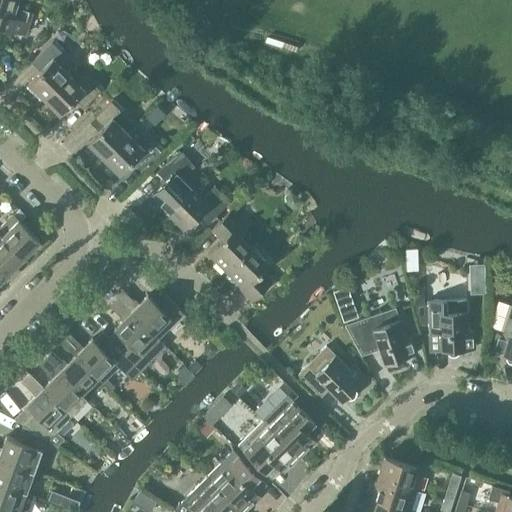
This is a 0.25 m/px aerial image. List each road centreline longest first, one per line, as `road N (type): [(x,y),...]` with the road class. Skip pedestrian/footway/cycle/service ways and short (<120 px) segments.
road 1 (residential): [(313,511),(342,482),(353,452),(372,432),(395,427),(416,402),(461,397),(511,412)]
road 2 (residential): [(221,313),(163,260),(93,246)]
road 3 (residential): [(93,246),(0,149)]
road 4 (residential): [(0,341),(93,246)]
